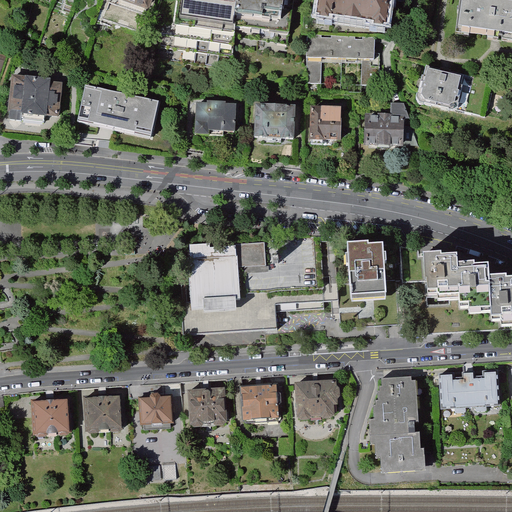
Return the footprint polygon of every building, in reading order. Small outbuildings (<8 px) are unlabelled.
[(153,0),(119,0),(150,10),(153,0)] [(242,14),(243,0),(187,0),(185,20),(240,27),(242,14)] [(243,0),(242,14),(289,20),(291,0),(243,0)] [(387,28),(390,0),(322,0),(320,19),(387,28)] [(498,37),(501,37),(505,1),(495,0),(459,0),(455,31),(498,37)] [(511,2),(505,1),(501,37),(511,38),(511,2)] [(312,40),(307,40),(306,59),(374,61),(374,40),(363,40),(363,41),(355,41),(355,39),(331,38),(331,41),(321,40),(321,38),(312,38),(312,40)] [(445,72),(425,67),(418,96),(423,105),(453,112),(458,109),(464,77),(445,72)] [(51,83),(14,79),(10,114),(58,120),(62,87),(51,85),(51,83)] [(155,141),(162,106),(87,90),(80,124),(155,141)] [(404,105),(391,104),(391,117),(365,116),(364,144),(417,147),(418,143),(412,128),(402,128),(403,118),(409,118),(404,105)] [(239,136),(240,108),(229,107),(229,105),(211,105),(211,107),(200,106),(199,138),(213,139),(213,135),(239,136)] [(294,141),(295,108),(256,107),(255,140),(294,141)] [(342,110),(313,110),(312,141),(341,141),(342,110)] [(181,321),(182,340),(277,336),(276,314),(325,312),(321,238),(315,238),(271,241),(265,241),(265,246),(237,247),(237,250),(214,252),(213,248),(188,249),(190,280),(187,280),(182,280),(184,321),(181,321)] [(369,244),(348,245),(351,303),(386,302),(384,246),(369,247),(369,244)] [(419,253),(401,249),(407,336),(491,333),(491,327),(490,318),(468,319),(467,313),(457,314),(456,306),(428,308),(427,300),(423,301),(419,257),(419,253)] [(454,267),(454,258),(438,259),(438,256),(419,257),(423,301),(427,300),(428,308),(456,306),(454,267)] [(468,319),(490,318),(488,280),(487,268),(473,269),(473,266),(454,267),(456,306),(457,314),(467,313),(468,319)] [(491,327),(500,326),(501,333),(511,331),(511,282),(506,283),(506,279),(488,280),(490,318),(491,327)] [(453,375),(438,376),(441,414),(455,413),(455,416),(466,416),(466,412),(476,412),(476,415),(487,415),(487,411),(501,410),(498,372),(483,373),(483,378),(475,378),(475,374),(463,374),(463,380),(453,380),(453,375)] [(382,476),(426,474),(425,453),(421,453),(420,435),(417,436),(416,425),(419,425),(417,382),(412,382),(412,379),(383,380),(384,387),(381,388),(381,392),(379,393),(379,402),(376,403),(376,407),(374,407),(375,422),(370,422),(371,447),(376,447),(376,462),(381,462),(382,476)] [(166,386),(166,400),(171,399),(183,399),(183,385),(166,386)] [(333,385),(294,388),(296,420),(300,422),(306,422),(309,418),(318,418),(322,421),(328,421),(331,416),(331,406),(334,406),(334,402),(337,398),(337,392),(333,389),(333,385)] [(278,388),(243,391),(246,424),(281,421),(278,388)] [(226,391),(191,394),(193,427),(228,424),(226,391)] [(152,401),(142,402),(144,427),(173,426),(171,399),(166,400),(162,400),(162,398),(160,396),(154,396),(152,399),(152,401)] [(121,397),(86,400),(88,432),(123,430),(121,397)] [(69,401),(35,404),(37,436),(72,434),(69,401)] [(165,464),(165,479),(178,479),(178,464),(165,464)] [(145,467),(146,480),(161,480),(161,465),(145,467)]
